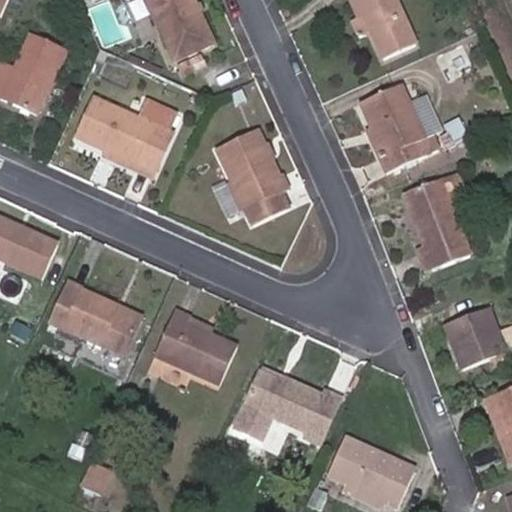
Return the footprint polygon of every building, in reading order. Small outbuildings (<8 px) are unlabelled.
[(75,0),(80,9),(100,0),(75,0)] [(211,47),(188,0),(140,0),(170,66),(211,47)] [(362,56),(375,49),(355,5),(364,0),(343,0),(358,34),(352,37),(362,56)] [(364,0),(355,5),(375,49),(381,64),(413,48),(392,0),(364,0)] [(0,99),(35,116),(62,57),(28,42),(15,73),(1,66),(0,68),(0,99)] [(382,161),(378,164),(385,178),(419,164),(412,149),(423,145),(399,90),(358,109),(371,136),(382,161)] [(141,122),(95,102),(77,141),(156,175),(172,136),(169,135),(141,122)] [(179,113),(151,102),(141,122),(169,135),(179,113)] [(283,194),(254,132),(214,151),(228,182),(211,189),(225,221),(243,213),(250,229),(286,212),(278,196),(283,194)] [(367,138),(378,164),(382,161),(371,136),(367,138)] [(468,261),(438,183),(403,197),(422,249),(415,251),(426,277),(468,261)] [(57,247),(0,220),(0,262),(41,281),(57,247)] [(112,316),(116,310),(82,295),(84,291),(70,283),(51,326),(123,358),(137,327),(112,316)] [(140,321),(116,310),(112,316),(137,327),(140,321)] [(237,350),(187,327),(190,320),(175,312),(154,356),(219,387),(237,350)] [(501,355),(485,312),(445,327),(461,371),(501,355)] [(260,370),(283,382),(288,372),(263,361),(260,370)] [(323,400),(283,382),(260,370),(232,430),(258,443),(270,418),(304,433),(301,439),(318,446),(337,402),(324,396),(323,400)] [(495,417),(511,463),(511,392),(483,403),(489,417),(495,417)] [(399,470),(402,465),(345,438),(325,480),(343,489),(383,507),(394,511),(398,511),(414,477),(399,470)] [(417,471),(402,465),(399,470),(414,477),(417,471)] [(380,511),(383,507),(343,489),(341,494),(378,511),(380,511)]
